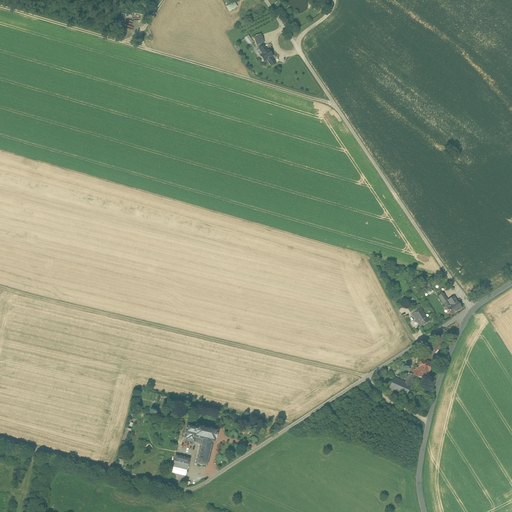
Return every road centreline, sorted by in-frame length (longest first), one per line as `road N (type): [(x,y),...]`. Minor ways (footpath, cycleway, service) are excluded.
road 1 (unclassified): [(364,377),(186,489),(0,436)]
road 2 (track): [(364,377),(0,286)]
road 3 (unclassified): [(471,308),(265,0)]
road 4 (track): [(334,103),(0,4)]
road 5 (unclassified): [(471,308),(364,377)]
road 6 (tertiary): [(428,421),(471,308)]
